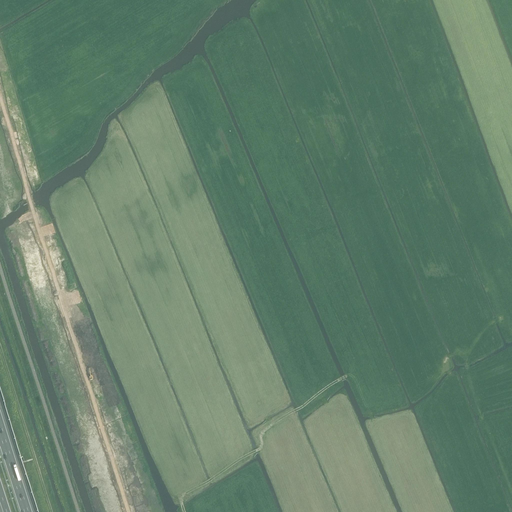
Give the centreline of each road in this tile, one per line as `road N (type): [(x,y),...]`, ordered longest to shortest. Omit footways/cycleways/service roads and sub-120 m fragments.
road 1 (unknown): [(67,511),(0,308)]
road 2 (track): [(51,511),(0,347)]
